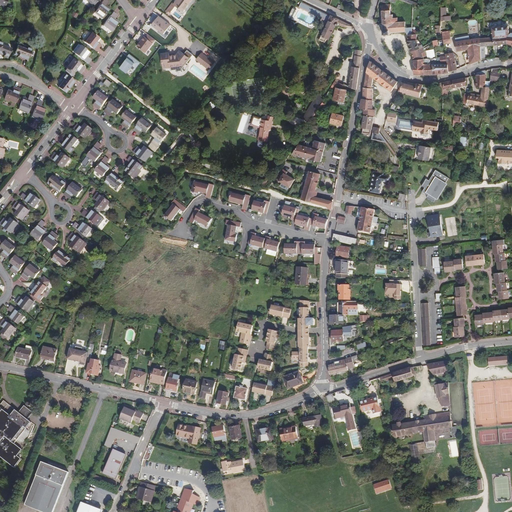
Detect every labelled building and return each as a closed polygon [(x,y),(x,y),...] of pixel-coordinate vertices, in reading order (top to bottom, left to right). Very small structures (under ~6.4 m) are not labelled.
[(103,18),(110,9),(106,6),(109,2),(106,0),(103,0),(95,12),(103,18)] [(179,0),(180,0),(176,6),(183,11),(190,0),(179,0)] [(312,6),(301,2),(299,7),(309,12),(312,6)] [(382,12),(383,23),(398,22),(398,17),(393,17),(393,15),(391,15),(390,4),(383,5),(382,12)] [(312,6),(309,12),(317,15),(320,10),(312,6)] [(442,20),(451,20),(451,16),(447,16),(446,8),(442,8),(442,18),(442,20)] [(348,28),(353,25),(320,10),(317,15),(317,16),(319,17),(319,18),(326,21),(328,22),(320,40),(325,42),(327,39),(329,39),(336,25),(338,25),(348,28)] [(104,25),(112,31),(119,22),(114,18),(117,15),(114,12),(104,25)] [(171,25),(160,16),(153,25),(164,34),(171,25)] [(397,32),(406,31),(407,31),(406,28),(406,21),(405,21),(405,20),(403,20),(403,21),(398,22),(383,23),(384,34),(383,34),(383,35),(384,34),(384,35),(385,35),(385,34),(389,34),(389,35),(390,35),(390,34),(391,34),(390,34),(390,33),(395,32),(395,33),(397,33),(397,32)] [(493,36),(491,36),(491,38),(493,38),(509,34),(509,26),(492,28),(493,36)] [(409,36),(408,41),(417,40),(417,33),(417,30),(412,30),(412,27),(406,28),(407,31),(406,31),(409,36)] [(96,42),(100,38),(92,32),(85,41),(97,51),(99,47),(97,45),(98,43),(96,42)] [(446,40),(446,43),(451,42),(450,35),(451,35),(451,32),(443,33),(443,40),(446,40)] [(155,40),(147,33),(145,36),(146,37),(138,47),(146,53),(155,40)] [(508,44),(511,45),(511,33),(509,34),(493,38),(494,45),(496,45),(508,44)] [(455,38),(457,50),(468,49),(471,63),(481,59),(481,38),(470,40),(470,36),(455,38)] [(481,59),(485,59),(484,46),(494,45),(493,38),(491,38),(481,38),(481,59)] [(410,46),(411,52),(420,48),(418,43),(417,40),(408,41),(410,46)] [(3,43),(0,41),(0,53),(8,57),(11,48),(2,45),(3,43)] [(23,45),(18,43),(14,54),(27,59),(31,51),(22,47),(23,45)] [(88,63),(91,60),(87,57),(90,53),(81,46),(75,53),(88,63)] [(413,56),(414,60),(424,60),(424,56),(422,52),(425,52),(424,49),(423,47),(420,48),(411,52),(413,56)] [(169,52),(162,53),(163,69),(171,68),(171,70),(176,70),(176,71),(183,71),(182,69),(194,55),(187,49),(180,58),(177,58),(177,55),(170,55),(169,52)] [(456,69),(454,52),(449,53),(449,51),(445,51),(446,56),(448,64),(449,71),(456,69)] [(211,70),(216,60),(201,52),(196,62),(211,70)] [(141,62),(130,54),(127,57),(128,57),(120,67),(127,73),(130,69),(134,71),(141,62)] [(76,70),(78,71),(80,69),(82,71),(85,68),(74,59),(66,68),(73,73),(76,70)] [(415,75),(433,75),(433,64),(424,64),(424,60),(414,60),(414,67),(415,75)] [(367,73),(364,87),(372,88),(374,77),(392,91),(398,82),(371,62),(367,73)] [(440,74),(449,73),(449,71),(448,64),(442,64),(436,64),(433,64),(433,75),(440,74)] [(349,86),(355,89),(356,89),(360,68),(353,67),(352,66),(349,86)] [(477,72),(477,75),(476,87),(482,87),(490,87),(490,86),(490,85),(486,84),(486,70),(481,71),(477,72)] [(491,72),(491,82),(493,82),(499,83),(501,73),(499,73),(491,72)] [(66,93),(75,81),(66,74),(63,78),(64,79),(59,87),(66,93)] [(444,82),(443,89),(466,85),(466,77),(444,82)] [(402,84),(399,91),(420,96),(424,84),(417,83),(416,84),(415,84),(414,86),(402,83),(402,84)] [(10,105),(14,107),(20,89),(16,87),(15,90),(13,89),(12,91),(8,90),(6,93),(4,93),(4,95),(6,96),(5,97),(5,98),(11,101),(10,105)] [(334,99),(344,101),(347,90),(337,87),(334,99)] [(363,93),(363,99),(373,100),(373,89),(372,88),(364,87),(363,93)] [(481,95),(469,93),(469,94),(469,99),(468,103),(487,107),(489,99),(490,87),(482,87),(481,93),(484,93),(484,96),(481,95)] [(97,101),(95,103),(97,104),(95,107),(99,110),(108,98),(99,91),(93,98),(97,101)] [(320,92),(309,108),(316,112),(320,105),(326,96),(320,92)] [(19,109),(28,112),(34,96),(29,95),(28,99),(22,97),(19,109)] [(105,111),(108,114),(110,112),(112,113),(114,111),(117,114),(123,107),(114,100),(111,98),(105,107),(107,108),(105,111)] [(364,109),(364,115),(374,116),(375,110),(373,109),(373,100),(363,99),(362,98),(361,103),(360,109),(364,109)] [(32,115),(41,119),(45,108),(41,106),(42,101),(38,100),(32,115)] [(316,112),(313,117),(312,118),(315,120),(324,107),(320,105),(316,112)] [(309,108),(306,113),(313,117),(316,112),(309,108)] [(126,120),(124,122),(126,124),(124,126),(128,129),(136,118),(127,110),(122,117),(126,120)] [(397,114),(389,112),(388,121),(396,122),(397,114)] [(249,115),(243,113),(237,131),(242,133),(249,115)] [(306,113),(302,119),(310,122),(310,121),(312,118),(313,117),(306,113)] [(342,125),(344,116),(332,113),(331,123),(342,125)] [(261,134),(259,134),(258,140),(267,141),(269,129),(274,117),(270,115),(267,121),(254,116),(251,124),(260,127),(262,128),(261,134)] [(302,119),(292,115),(289,123),(306,129),(310,122),(302,119)] [(374,116),(364,115),(362,128),(363,128),(362,132),(370,134),(371,129),(372,129),(372,127),(374,116)] [(462,116),(455,115),(454,124),(461,125),(461,124),(462,116)] [(134,130),(137,133),(139,130),(141,131),(143,130),(147,132),(152,125),(143,118),(134,130)] [(412,130),(414,121),(399,119),(398,127),(412,130)] [(414,121),(412,130),(421,132),(422,133),(427,134),(428,134),(429,129),(438,130),(439,122),(429,121),(423,120),(423,122),(414,121)] [(79,128),(76,126),(74,129),(85,138),(92,129),(85,124),(82,127),(80,126),(79,128)] [(380,128),(374,127),(371,140),(387,142),(380,132),(380,128)] [(155,138),(154,140),(156,141),(154,144),(158,147),(167,135),(158,128),(157,129),(152,135),(155,138)] [(79,140),(71,134),(62,146),(71,153),(74,149),(73,148),(79,140)] [(152,136),(146,144),(149,146),(155,138),(152,136)] [(320,162),(325,144),(315,141),(312,149),(302,145),(293,157),(317,163),(320,162)] [(339,143),(328,141),(321,163),(318,164),(317,168),(321,170),(335,174),(339,143)] [(98,142),(93,148),(87,156),(95,162),(103,152),(98,149),(101,145),(98,142)] [(434,148),(419,145),(418,149),(416,149),(415,158),(432,161),(434,148)] [(142,150),(141,148),(139,151),(136,149),(134,152),(145,162),(152,152),(145,146),(142,150)] [(506,152),(506,150),(497,149),(496,156),(498,156),(498,161),(500,164),(503,164),(506,162),(511,163),(511,151),(511,153),(506,152)] [(51,159),(52,160),(63,168),(70,158),(63,153),(60,156),(56,153),(51,159)] [(109,160),(105,157),(95,170),(103,176),(110,167),(106,163),(109,160)] [(140,170),(143,166),(134,159),(125,171),(133,177),(139,169),(140,170)] [(392,164),(390,172),(397,174),(399,166),(392,164)] [(310,167),(301,199),(302,200),(307,201),(327,206),(328,208),(331,209),(333,201),(314,196),(320,174),(318,173),(319,170),(310,167)] [(141,171),(140,170),(139,169),(133,177),(135,179),(137,178),(141,173),(141,171)] [(440,193),(440,194),(444,189),(443,188),(449,178),(436,170),(434,173),(430,180),(427,178),(422,186),(425,188),(423,192),(426,193),(428,195),(427,197),(434,202),(440,193)] [(295,180),(285,172),(279,181),(289,188),(295,180)] [(382,175),(382,174),(374,172),(371,191),(378,193),(381,180),(387,182),(388,176),(382,175)] [(124,182),(112,173),(105,182),(109,185),(110,184),(118,190),(124,182)] [(48,183),(59,192),(66,183),(63,180),(62,181),(54,175),(48,183)] [(215,185),(195,180),(192,191),(198,194),(200,192),(205,194),(204,196),(210,198),(215,185)] [(64,194),(67,196),(69,194),(71,195),(72,194),(77,197),(82,190),(73,183),(64,194)] [(34,207),(40,199),(30,192),(27,196),(23,193),(21,197),(34,207)] [(246,196),(231,192),(231,196),(230,202),(244,205),(242,209),(247,211),(250,196),(246,196)] [(97,199),(96,201),(97,202),(95,206),(102,211),(109,201),(98,193),(95,197),(97,199)] [(404,202),(406,195),(400,193),(398,201),(404,202)] [(187,208),(175,197),(172,200),(164,213),(171,221),(181,210),(185,212),(187,208)] [(265,201),(253,198),(251,206),(253,210),(268,213),(270,202),(265,201)] [(17,207),(16,209),(17,211),(15,214),(22,220),(29,210),(18,201),(15,205),(17,207)] [(299,209),(284,205),(282,215),(292,218),(291,220),(296,221),(298,215),(299,209)] [(201,209),(196,206),(189,220),(193,223),(195,220),(208,227),(212,218),(201,212),(201,209)] [(361,213),(360,217),(357,231),(370,233),(371,226),(376,227),(377,224),(376,223),(372,223),(373,218),(375,210),(362,208),(361,213)] [(94,224),(101,216),(91,209),(88,213),(85,210),(82,214),(94,224)] [(319,214),(314,213),(312,220),(311,225),(326,229),(328,220),(318,217),(319,214)] [(312,220),(298,215),(295,224),(305,227),(304,230),(309,231),(311,225),(312,220)] [(433,237),(443,235),(440,216),(428,219),(430,232),(432,232),(433,237)] [(0,224),(1,225),(12,233),(19,223),(12,218),(9,222),(7,220),(6,222),(3,220),(0,224)] [(241,220),(226,218),(226,225),(228,226),(226,238),(227,240),(238,242),(237,233),(238,227),(241,227),(241,220)] [(42,220),(33,231),(31,234),(39,240),(47,230),(43,227),(45,223),(42,220)] [(86,237),(92,229),(83,221),(79,226),(76,223),(73,226),(86,237)] [(54,241),(56,239),(54,237),(56,234),(52,231),(43,243),(52,251),(58,244),(54,241)] [(279,240),(251,231),(248,245),(279,253),(279,240)] [(77,251),(84,242),(73,233),(70,236),(72,239),(70,241),(72,242),(70,245),(77,251)] [(334,234),(333,240),(358,245),(359,239),(334,234)] [(3,256),(7,259),(15,247),(3,238),(0,241),(0,246),(4,250),(3,252),(5,253),(3,256)] [(300,242),(295,241),(295,244),(285,244),(284,254),(299,254),(300,242)] [(305,242),(300,242),(299,254),(315,255),(315,245),(305,244),(305,242)] [(495,253),(503,253),(502,245),(494,246),(494,254),(495,253)] [(349,255),(350,248),(338,246),(336,256),(348,258),(349,257),(351,257),(351,255),(349,255)] [(64,267),(70,260),(71,259),(59,250),(52,259),(55,262),(57,261),(64,267)] [(505,260),(504,253),(503,253),(495,253),(496,261),(497,261),(505,260)] [(484,254),(476,255),(476,264),(485,263),(484,254)] [(14,269),(13,271),(16,274),(25,263),(16,255),(10,263),(14,265),(12,267),(14,269)] [(476,264),(476,255),(466,256),(467,265),(476,264)] [(462,259),(454,260),(454,261),(455,269),(463,268),(462,259)] [(336,278),(347,278),(348,261),(337,260),(336,278)] [(506,260),(505,260),(497,261),(498,269),(507,268),(506,260)] [(455,269),(454,261),(444,262),(445,271),(455,270),(455,269)] [(31,276),(34,278),(40,271),(30,264),(22,276),(25,279),(27,276),(29,278),(31,276)] [(308,268),(297,267),(296,283),(305,284),(306,277),(307,277),(308,268)] [(495,273),(496,283),(497,283),(505,282),(504,272),(495,273)] [(46,286),(50,282),(44,277),(41,282),(40,281),(31,293),(40,300),(43,296),(42,295),(47,287),(46,286)] [(84,289),(86,286),(75,277),(73,280),(84,289)] [(497,283),(498,291),(499,291),(507,290),(506,282),(505,282),(497,283)] [(386,284),(386,294),(395,295),(394,300),(402,300),(402,284),(386,284)] [(347,285),(343,285),(340,285),(340,290),(342,290),(341,299),(352,299),(352,290),(351,289),(351,286),(347,285)] [(457,297),(465,296),(466,296),(465,286),(456,287),(457,297)] [(507,290),(499,291),(500,300),(509,299),(508,290),(507,290)] [(456,297),(457,305),(466,304),(465,296),(457,297),(456,297)] [(21,301),(18,299),(15,303),(27,312),(34,302),(27,297),(24,300),(22,299),(21,301)] [(309,318),(309,301),(300,300),(300,318),(309,318)] [(340,315),(344,315),(348,315),(348,313),(352,313),(352,309),(348,309),(348,303),(340,302),(340,315)] [(428,303),(422,303),(424,345),(431,345),(428,303)] [(457,305),(458,315),(467,314),(466,304),(457,305)] [(291,309),(272,305),(270,314),(289,318),(291,309)] [(18,324),(24,316),(11,306),(8,310),(12,312),(9,317),(18,324)] [(502,319),(501,310),(493,311),(493,312),(494,320),(502,319)] [(508,310),(501,310),(502,319),(509,318),(509,317),(508,310)] [(484,322),(494,321),(494,320),(493,312),(483,313),(483,314),(484,322)] [(476,324),(484,324),(484,322),(483,314),(476,315),(476,324)] [(340,315),(336,315),(336,316),(331,316),(331,324),(336,324),(344,323),(344,315),(340,315)] [(463,325),(465,325),(464,317),(455,318),(456,326),(463,325)] [(314,325),(314,318),(309,318),(300,318),(300,325),(304,325),(304,327),(299,327),(299,332),(299,335),(309,335),(309,331),(309,327),(309,325),(314,325)] [(4,319),(1,323),(4,325),(2,327),(4,328),(1,332),(8,338),(15,328),(4,319)] [(251,336),(253,325),(239,322),(237,331),(242,332),(246,333),(246,335),(251,336)] [(456,326),(455,326),(456,336),(464,335),(463,325),(456,326)] [(280,338),(281,332),(269,329),(266,341),(268,342),(266,348),(274,350),(276,337),(280,338)] [(344,341),(343,330),(332,331),(333,342),(344,341)] [(240,342),(249,344),(251,338),(241,336),(240,342)] [(300,352),(308,351),(308,347),(309,347),(309,337),(299,337),(299,347),(300,347),(300,352)] [(87,358),(86,361),(90,362),(94,345),(90,344),(88,352),(87,358)] [(75,349),(72,360),(76,361),(79,361),(79,363),(79,364),(85,365),(86,361),(87,358),(88,352),(82,351),(83,347),(75,346),(75,347),(74,346),(73,349),(75,349)] [(54,364),(57,350),(43,347),(41,358),(45,359),(44,362),(54,364)] [(32,351),(26,350),(19,348),(17,357),(30,360),(32,351)] [(248,350),(239,348),(237,354),(236,354),(233,369),(241,370),(243,362),(245,363),(247,356),(248,350)] [(300,368),(308,366),(308,351),(300,352),(292,352),(292,359),(300,359),(300,368)] [(121,362),(122,355),(115,354),(113,360),(110,370),(124,374),(127,363),(121,362)] [(260,359),(258,368),(271,371),(273,362),(271,362),(272,355),(265,354),(264,360),(260,359)] [(329,369),(330,375),(348,371),(348,368),(354,367),(351,356),(348,357),(334,362),(334,363),(329,365),(329,369)] [(508,356),(489,358),(490,365),(509,364),(508,356)] [(91,363),(89,363),(87,373),(98,375),(101,366),(99,365),(100,360),(92,359),(91,363)] [(67,360),(65,374),(72,375),(74,361),(67,360)] [(450,373),(449,361),(429,364),(430,369),(436,375),(450,373)] [(417,373),(415,367),(383,377),(385,383),(389,383),(389,381),(398,379),(399,382),(415,376),(414,374),(417,373)] [(165,384),(167,371),(153,368),(151,379),(160,381),(160,383),(165,384)] [(144,384),(146,373),(133,371),(131,381),(144,384)] [(293,385),(303,382),(299,372),(284,377),(288,389),(294,386),(293,385)] [(169,377),(167,389),(177,391),(178,387),(177,386),(179,380),(169,377)] [(253,380),(243,378),(242,383),(246,384),(246,385),(251,386),(253,380)] [(187,379),(184,392),(195,394),(197,382),(187,379)] [(209,400),(210,396),(210,394),(213,394),(215,382),(205,380),(201,398),(209,400)] [(452,399),(450,382),(437,383),(438,394),(440,394),(441,401),(443,400),(451,400),(452,399)] [(255,383),(253,391),(272,396),(274,387),(255,383)] [(245,400),(248,389),(242,387),(242,386),(241,385),(240,387),(237,386),(235,398),(245,400)] [(226,405),(229,394),(220,392),(218,403),(226,405)] [(390,395),(383,397),(387,414),(394,412),(397,411),(393,394),(390,395)] [(384,411),(380,398),(363,403),(366,413),(376,410),(377,414),(384,411)] [(27,420),(18,413),(4,401),(0,404),(0,456),(15,469),(22,461),(17,457),(27,445),(28,440),(31,434),(34,425),(27,420)] [(24,406),(18,413),(27,420),(33,413),(24,406)] [(344,409),(335,412),(337,420),(346,418),(349,427),(347,428),(349,434),(350,434),(357,432),(358,432),(354,417),(359,416),(358,409),(352,410),(351,406),(343,407),(344,409)] [(138,411),(131,408),(126,407),(126,409),(122,419),(133,424),(134,422),(141,425),(145,413),(139,410),(138,411)] [(449,428),(455,426),(452,411),(425,416),(425,419),(396,425),(396,428),(393,428),(395,437),(398,436),(399,438),(423,433),(425,442),(436,439),(434,430),(449,428)] [(319,422),(317,412),(303,415),(304,421),(312,420),(313,424),(319,422)] [(282,438),(299,435),(296,421),(291,422),(291,425),(280,427),(282,438)] [(197,445),(201,428),(192,426),(191,427),(178,424),(176,435),(189,439),(188,443),(197,445)] [(227,438),(225,426),(214,428),(217,441),(227,438)] [(242,438),(240,426),(231,428),(233,440),(242,438)] [(274,436),(271,426),(256,429),(259,440),(274,436)] [(111,428),(105,445),(112,447),(115,437),(139,444),(141,436),(111,428)] [(417,444),(409,446),(413,468),(421,466),(417,444)] [(118,471),(120,472),(128,454),(115,448),(105,472),(115,477),(118,471)] [(45,511),(53,511),(69,471),(43,460),(26,505),(45,511)] [(245,461),(234,464),(236,474),(247,471),(245,461)] [(236,474),(234,464),(230,465),(229,462),(223,463),(225,473),(230,472),(231,475),(236,474)] [(393,488),(390,480),(375,486),(378,493),(393,488)] [(143,482),(141,490),(148,492),(151,485),(143,482)] [(148,492),(141,490),(138,501),(152,504),(155,493),(156,487),(151,485),(148,492)] [(197,509),(199,504),(189,500),(190,497),(194,498),(195,495),(186,492),(179,511),(193,511),(195,508),(197,509)] [(106,507),(85,499),(83,503),(104,511),(106,507)] [(83,503),(79,511),(103,511),(104,511),(83,503)]
